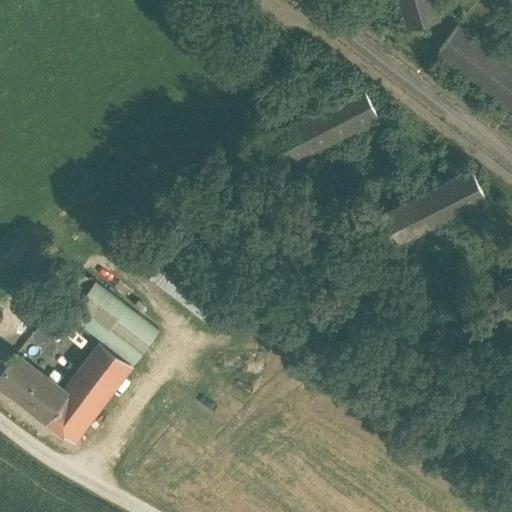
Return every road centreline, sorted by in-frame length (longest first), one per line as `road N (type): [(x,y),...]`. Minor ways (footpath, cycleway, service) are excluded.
road 1 (residential): [(303,0),(511,164)]
road 2 (track): [(0,416),(145,511)]
